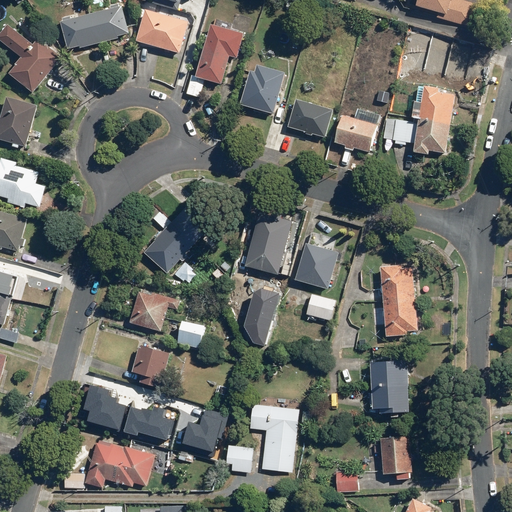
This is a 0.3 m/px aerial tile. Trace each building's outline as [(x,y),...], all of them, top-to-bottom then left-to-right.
[(176,12),(178,0),(152,0),(152,2),(153,2),(152,6),(176,12)] [(436,20),(471,28),(477,5),(458,0),(406,0),(416,3),(414,10),(437,16),(436,20)] [(121,9),(60,25),(67,53),(78,50),(79,51),(119,41),(118,39),(128,36),(121,9)] [(144,13),(135,44),(179,56),(187,24),(144,13)] [(37,41),(32,48),(7,28),(0,36),(0,44),(20,61),(7,77),(32,97),(61,60),(37,41)] [(243,37),(210,28),(195,80),(221,88),(229,59),(236,61),(243,37)] [(466,43),(446,39),(443,53),(462,57),(466,43)] [(249,73),(240,108),(273,117),(285,76),(256,68),(254,75),(249,73)] [(394,144),(413,147),(412,155),(427,157),(428,153),(445,156),(454,97),(437,94),(438,91),(424,89),(419,88),(416,105),(412,104),(409,123),(386,120),(383,140),(392,141),(392,142),(395,142),(394,144)] [(6,100),(0,120),(0,142),(26,150),(38,109),(6,100)] [(333,112),(295,102),(287,130),(305,135),(304,137),(311,139),(312,137),(325,141),(333,112)] [(335,132),(333,145),(343,148),(343,151),(352,153),(353,150),(369,154),(370,141),(376,127),(341,118),(335,132)] [(24,209),(25,206),(39,210),(46,188),(36,185),(39,175),(16,168),(17,166),(0,160),(0,198),(8,201),(7,204),(24,209)] [(191,204),(172,225),(160,214),(153,221),(165,232),(143,256),(166,277),(214,224),(191,204)] [(22,240),(26,223),(0,215),(0,249),(18,254),(19,249),(22,249),(25,241),(22,240)] [(258,215),(244,268),(277,277),(291,224),(280,221),(281,218),(271,216),(271,218),(258,215)] [(218,243),(212,250),(221,259),(227,252),(218,243)] [(294,282),(327,291),(337,255),(304,245),(294,282)] [(401,267),(379,269),(385,339),(407,337),(407,334),(417,333),(412,269),(401,270),(401,267)] [(20,277),(0,271),(0,323),(6,326),(20,277)] [(341,298),(316,292),(310,315),(336,321),(341,298)] [(160,335),(168,309),(177,312),(179,303),(152,295),(151,298),(139,295),(129,326),(160,335)] [(254,310),(235,318),(248,346),(267,337),(254,310)] [(207,348),(213,323),(190,318),(184,342),(207,348)] [(3,328),(0,336),(0,337),(19,343),(22,333),(3,328)] [(138,387),(159,392),(169,357),(151,354),(138,348),(131,375),(140,380),(138,387)] [(409,414),(406,363),(383,366),(369,366),(371,417),(391,416),(409,414)] [(123,429),(129,405),(120,403),(121,398),(113,396),(114,391),(95,385),(88,409),(94,411),(92,421),(123,429)] [(160,437),(170,439),(175,420),(166,417),(168,409),(157,406),(156,411),(145,408),(145,409),(135,407),(128,433),(158,442),(160,437)] [(266,432),(262,471),(292,474),(299,411),(252,406),(250,431),(266,432)] [(184,449),(216,457),(222,437),(226,438),(232,415),(208,409),(206,415),(203,424),(192,421),(184,449)] [(391,441),(379,441),(382,476),(394,477),(411,473),(408,439),(391,441)] [(96,444),(84,484),(102,490),(105,482),(133,490),(134,485),(146,489),(155,458),(98,441),(97,444),(96,444)] [(258,445),(235,444),(235,472),(258,473),(258,445)] [(364,470),(341,471),(342,491),(365,490),(364,470)] [(411,501),(405,511),(431,511),(411,501)]
